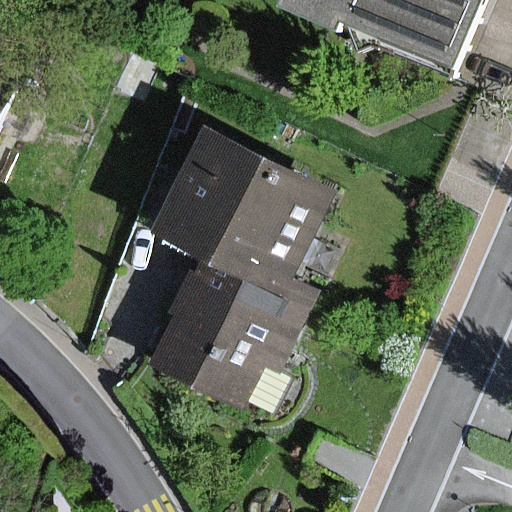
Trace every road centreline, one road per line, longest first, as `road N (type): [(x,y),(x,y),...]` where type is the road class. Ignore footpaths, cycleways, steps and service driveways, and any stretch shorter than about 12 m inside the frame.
road 1 (residential): [(404,511),(511,264)]
road 2 (residential): [(0,328),(78,407),(148,511)]
